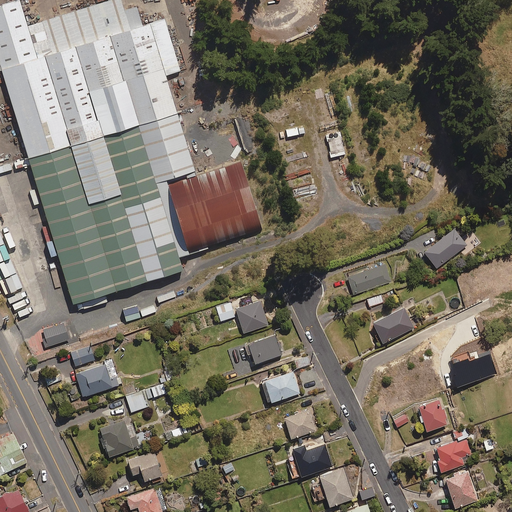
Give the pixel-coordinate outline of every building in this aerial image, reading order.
[(21,0),(3,0),(0,1),(0,66),(134,24),(126,0),(98,0),(28,22),(21,0)] [(2,67),(29,155),(180,108),(153,20),(2,67)] [(180,108),(29,155),(73,306),(184,272),(179,256),(158,186),(157,182),(198,170),(180,108)] [(13,163),(16,175),(31,171),(27,159),(13,163)] [(249,159),(158,186),(179,256),(270,226),(249,159)] [(13,163),(12,161),(0,164),(0,172),(2,180),(16,175),(13,163)] [(468,245),(455,227),(424,252),(437,269),(468,245)] [(391,281),(385,262),(347,274),(354,293),(391,281)] [(384,301),(381,293),(367,297),(370,305),(384,301)] [(511,321),(511,296),(495,303),(503,324),(511,321)] [(268,323),(260,298),(236,305),(244,331),(268,323)] [(235,316),(231,301),(216,305),(221,320),(235,316)] [(404,307),(372,321),(383,344),(414,330),(404,307)] [(69,339),(64,322),(44,328),(49,345),(69,339)] [(282,355),(275,335),(248,343),(255,364),(282,355)] [(95,359),(91,345),(70,352),(75,366),(95,359)] [(311,363),(308,354),(296,358),(299,366),(311,363)] [(120,385),(112,360),(75,373),(83,397),(120,385)] [(301,393),(295,371),(264,379),(271,402),(301,393)] [(165,393),(162,384),(124,396),(130,413),(148,406),(146,399),(165,393)] [(87,397),(75,403),(78,410),(90,404),(87,397)] [(447,419),(444,410),(442,410),(439,400),(419,406),(427,431),(448,425),(446,419),(447,419)] [(316,431),(309,410),(285,417),(292,439),(316,431)] [(409,422),(404,414),(393,420),(398,428),(409,422)] [(140,447),(131,418),(101,427),(110,456),(140,447)] [(189,431),(186,424),(165,432),(168,439),(189,431)] [(13,430),(0,436),(0,473),(27,460),(13,430)] [(472,453),(467,440),(456,444),(455,442),(436,449),(440,461),(436,462),(441,473),(465,464),(462,457),(472,453)] [(307,448),(305,442),(293,445),(302,474),(332,465),(325,442),(307,448)] [(162,477),(155,453),(128,461),(133,476),(142,473),(145,482),(162,477)] [(207,464),(206,457),(197,459),(198,467),(207,464)] [(234,469),(231,462),(223,466),(226,473),(234,469)] [(352,496),(343,466),(320,473),(322,481),(310,485),(314,499),(327,495),(330,503),(352,496)] [(454,474),(454,476),(446,479),(455,508),(478,501),(469,472),(460,475),(459,472),(454,474)] [(372,484),(358,489),(362,498),(375,494),(372,484)] [(26,511),(30,510),(18,486),(1,494),(0,491),(0,511),(26,511)] [(157,494),(155,488),(127,498),(131,510),(139,507),(140,511),(164,511),(162,507),(166,505),(162,492),(157,494)] [(370,511),(367,501),(340,510),(340,511),(370,511)]
